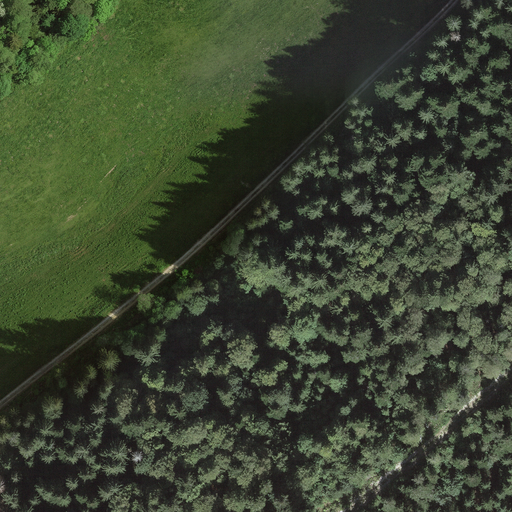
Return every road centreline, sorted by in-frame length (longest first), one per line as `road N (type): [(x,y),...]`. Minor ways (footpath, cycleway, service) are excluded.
road 1 (track): [(457,0),(236,213),(0,403)]
road 2 (track): [(511,378),(354,511)]
